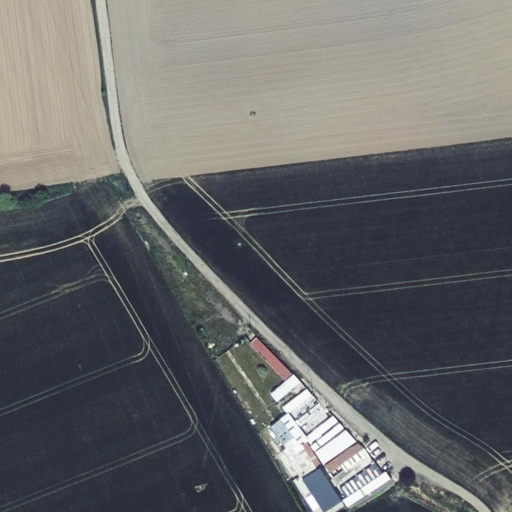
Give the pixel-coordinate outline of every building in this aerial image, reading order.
[(275,397),(287,387),(278,378),(267,388),(275,397)] [(256,395),(244,402),(251,415),(263,409),(256,395)] [(320,511),(333,511),(340,504),(333,492),(366,469),(360,461),(328,482),(298,429),(322,407),(316,397),(293,420),(290,415),(273,430),(275,434),(288,457),(295,467),(320,511)] [(344,448),(353,439),(332,417),(323,425),(344,448)] [(304,436),(308,442),(324,435),(321,428),(304,436)]
